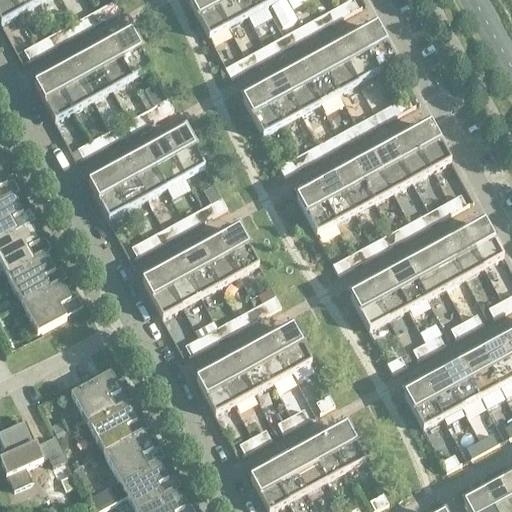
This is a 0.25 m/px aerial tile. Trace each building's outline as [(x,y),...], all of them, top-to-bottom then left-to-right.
[(20,17),(10,0),(0,0),(0,28),(20,17)] [(39,7),(35,0),(10,0),(20,17),(39,7)] [(228,32),(211,0),(198,0),(188,6),(209,42),(228,32)] [(247,21),(235,0),(211,0),(228,32),(247,21)] [(266,11),(260,0),(235,0),(247,21),(266,11)] [(285,1),(285,0),(260,0),(266,11),(285,1)] [(349,5),(340,10),(345,20),(354,15),(349,5)] [(119,16),(114,6),(104,11),(110,21),(119,16)] [(345,20),(340,10),(330,15),(336,25),(345,20)] [(84,22),(75,27),(80,37),(90,32),(84,22)] [(311,26),(302,31),(307,41),(316,36),(311,26)] [(80,37),(75,27),(66,32),(71,42),(80,37)] [(381,39),(377,30),(357,41),(377,78),(397,67),(381,38),(381,39)] [(307,41),(302,31),(293,36),(298,46),(307,41)] [(151,74),(131,37),(111,48),(131,85),(151,74)] [(377,78),(357,41),(338,52),(358,89),(377,78)] [(46,43),(37,48),(42,58),(52,53),(46,43)] [(273,47),(264,52),(269,62),(279,56),(273,47)] [(42,58),(37,48),(28,53),(33,63),(42,58)] [(131,85),(111,48),(92,58),(112,95),(131,85)] [(269,62),(264,52),(255,57),(260,67),(269,62)] [(358,89),(338,52),(319,62),(339,99),(358,89)] [(112,95),(92,58),(73,69),(93,105),(112,95)] [(339,99),(319,62),(300,72),(320,109),(339,99)] [(235,68),(225,73),(231,83),(240,77),(235,68)] [(93,105),(73,69),(54,79),(74,116),(93,105)] [(320,109),(300,72),(281,83),(301,120),(320,109)] [(74,116),(54,79),(34,90),(39,98),(38,98),(54,127),(74,116)] [(301,120),(281,83),(262,93),(282,130),(301,120)] [(158,87),(146,95),(155,111),(158,110),(168,104),(158,87)] [(282,130),(262,93),(242,104),(262,141),(282,130)] [(173,114),(168,104),(158,110),(163,119),(173,114)] [(403,104),(394,109),(399,119),(408,113),(403,104)] [(399,119),(394,109),(384,114),(390,124),(399,119)] [(138,121),(129,126),(134,135),(143,130),(138,121)] [(365,124),(356,129),(361,139),(370,134),(365,124)] [(134,135),(129,126),(119,131),(125,140),(134,135)] [(361,139),(356,129),(346,135),(352,144),(361,139)] [(435,137),(430,129),(411,140),(431,177),(451,166),(435,137)] [(205,172),(185,135),(165,146),(185,183),(205,172)] [(431,177),(411,140),(392,150),(412,187),(431,177)] [(100,141),(91,146),(96,156),(105,151),(100,141)] [(327,145),(318,150),(323,160),(332,155),(327,145)] [(96,156),(91,146),(82,151),(87,161),(96,156)] [(185,183),(165,146),(146,157),(166,194),(185,183)] [(323,160),(318,150),(308,155),(314,165),(323,160)] [(412,187),(392,150),(373,161),(393,197),(412,187)] [(166,194),(146,157),(127,167),(147,204),(166,194)] [(393,197),(373,161),(354,171),(374,208),(393,197)] [(288,166),(279,171),(284,181),(294,176),(288,166)] [(147,204),(127,167),(108,177),(128,214),(147,204)] [(374,208),(354,171),(335,181),(355,218),(374,208)] [(128,214),(108,177),(88,188),(93,196),(92,197),(108,225),(128,214)] [(355,218),(335,181),(316,192),(336,229),(355,218)] [(336,229),(316,192),(296,203),(316,239),(336,229)] [(13,198),(2,204),(2,205),(0,205),(0,243),(18,234),(12,223),(23,217),(13,198)] [(457,202),(447,207),(453,217),(462,212),(457,202)] [(221,203),(212,208),(217,218),(227,213),(221,203)] [(453,217),(447,207),(438,212),(444,222),(453,217)] [(192,219),(183,224),(188,234),(197,229),(192,219)] [(419,223),(409,228),(415,238),(424,233),(419,223)] [(188,234),(183,224),(173,229),(179,239),(188,234)] [(29,227),(18,234),(0,243),(0,269),(5,279),(34,263),(28,253),(39,246),(29,227)] [(489,236),(484,227),(464,238),(483,273),(504,262),(489,235),(489,236)] [(415,238),(409,228),(400,233),(406,243),(415,238)] [(259,271),(238,234),(219,245),(239,282),(259,271)] [(483,273),(464,238),(445,249),(464,283),(483,273)] [(154,240),(145,245),(150,255),(159,250),(154,240)] [(381,244),(372,249),(377,258),(386,253),(381,244)] [(150,255),(145,245),(135,250),(141,260),(150,255)] [(239,282),(219,245),(200,255),(220,292),(239,282)] [(377,258),(372,249),(362,254),(368,264),(377,258)] [(464,283),(445,249),(426,259),(445,294),(464,283)] [(220,292),(200,255),(181,265),(201,302),(220,292)] [(45,256),(34,263),(5,279),(21,308),(50,292),(49,292),(44,282),(55,276),(55,275),(45,256)] [(445,294),(426,259),(408,269),(427,304),(445,294)] [(201,302),(181,265),(162,276),(182,313),(201,302)] [(342,265),(333,270),(338,280),(348,274),(342,265)] [(427,304),(408,269),(389,280),(408,314),(427,304)] [(182,313),(162,276),(142,287),(146,295),(162,324),(182,313)] [(408,314),(389,280),(370,290),(389,325),(408,314)] [(60,286),(49,292),(50,292),(21,308),(37,338),(66,322),(60,311),(71,305),(60,286)] [(389,325),(370,290),(350,301),(369,336),(389,325)] [(271,316),(281,311),(275,301),(266,306),(271,316)] [(511,303),(510,301),(501,306),(507,315),(511,312),(511,303)] [(507,315),(501,306),(492,311),(497,321),(507,315)] [(246,317),(236,322),(242,332),(251,327),(246,317)] [(473,321),(463,326),(469,336),(478,331),(473,321)] [(242,332),(236,322),(227,328),(233,337),(242,332)] [(469,336),(463,326),(454,331),(459,341),(469,336)] [(311,367),(292,332),(272,343),(291,378),(311,367)] [(208,338),(198,343),(204,353),(213,348),(208,338)] [(511,339),(499,347),(511,370),(511,339)] [(435,342),(425,347),(431,357),(440,352),(435,342)] [(204,353),(198,343),(189,348),(195,358),(204,353)] [(291,378),(272,343),(253,353),(272,388),(291,378)] [(431,357),(425,347),(416,352),(421,362),(431,357)] [(511,385),(511,370),(499,347),(480,357),(499,392),(511,385)] [(272,388),(253,353),(234,364),(253,399),(272,388)] [(499,392),(480,357),(461,368),(480,402),(499,392)] [(396,363),(387,368),(392,378),(401,373),(396,363)] [(253,399),(234,364),(215,374),(234,409),(253,399)] [(480,402),(461,368),(442,378),(461,413),(480,402)] [(234,409),(215,374),(196,385),(200,393),(214,420),(234,409)] [(71,399),(87,428),(116,413),(115,412),(110,402),(121,396),(110,377),(71,399)] [(461,413),(442,378),(423,388),(442,423),(461,413)] [(442,423),(423,388),(404,399),(423,434),(442,423)] [(329,400),(320,405),(325,415),(334,410),(329,400)] [(126,406),(115,412),(116,413),(87,428),(103,458),(131,442),(131,441),(126,431),(137,425),(126,406)] [(299,416),(290,421),(296,431),(305,426),(299,416)] [(296,431),(290,421),(281,426),(286,436),(296,431)] [(63,422),(52,427),(60,441),(70,435),(63,422)] [(55,441),(44,446),(35,450),(25,428),(0,439),(0,447),(7,463),(1,466),(7,479),(5,480),(6,481),(48,462),(52,471),(67,464),(55,441)] [(365,466),(346,431),(326,442),(345,476),(365,466)] [(142,435),(131,441),(131,442),(103,458),(119,487),(147,471),(147,470),(142,460),(153,454),(142,435)] [(262,437),(252,442),(258,451),(267,446),(262,437)] [(488,440),(479,446),(485,455),(494,450),(488,440)] [(258,451),(252,442),(243,447),(248,457),(258,451)] [(345,476),(326,442),(307,452),(326,487),(345,476)] [(485,455),(479,446),(470,451),(475,460),(485,455)] [(326,487),(307,452),(288,462),(307,497),(326,487)] [(307,497),(288,462),(269,473),(288,508),(307,497)] [(450,462),(440,467),(446,477),(455,471),(450,462)] [(158,464),(147,470),(147,471),(119,487),(132,511),(141,511),(163,500),(158,490),(169,484),(158,464)] [(83,468),(73,474),(78,484),(89,478),(83,468)] [(280,511),(288,508),(269,473),(250,484),(254,492),(264,511),(280,511)] [(511,481),(502,487),(511,505),(511,481)] [(511,511),(511,505),(502,487),(483,497),(490,511),(511,511)] [(184,511),(174,493),(163,500),(141,511),(184,511)] [(490,511),(483,497),(463,508),(465,511),(490,511)] [(373,503),(378,511),(381,511),(388,508),(383,498),(373,503)]
